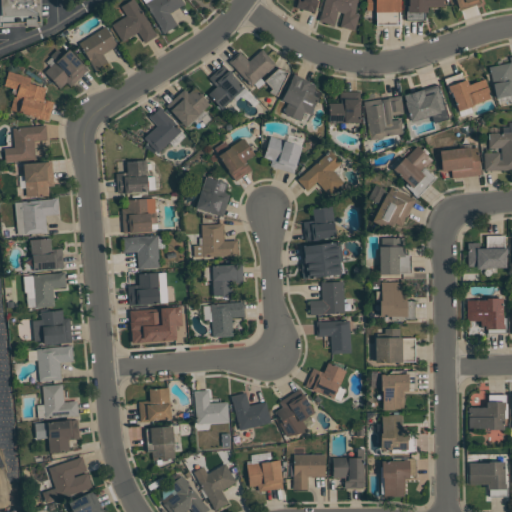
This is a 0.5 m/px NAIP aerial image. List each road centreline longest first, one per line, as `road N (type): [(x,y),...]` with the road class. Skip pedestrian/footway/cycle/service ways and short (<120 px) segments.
road 1 (residential): [(246,0),(212,37),(82,120),(111,451),(140,511)]
road 2 (residential): [(445,209),(445,511)]
road 3 (residential): [(242,6),(307,49),(349,60),(399,59),(511,27)]
road 4 (residential): [(104,370),(275,361)]
road 5 (residential): [(270,210),(275,361)]
